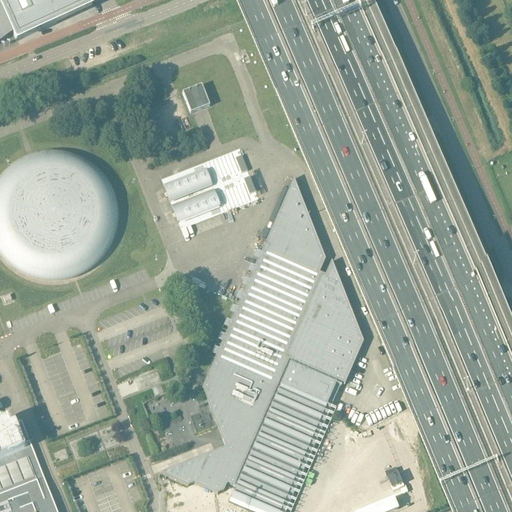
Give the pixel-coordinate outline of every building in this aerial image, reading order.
[(0,0),(0,6),(12,32),(13,34),(16,42),(91,7),(87,0),(0,0)] [(0,40),(2,39),(12,32),(0,6),(0,40)] [(209,108),(201,86),(182,94),(190,115),(209,108)] [(107,181),(93,166),(73,155),(51,152),(29,157),(10,169),(0,180),(0,253),(12,267),(29,278),(49,282),(70,280),(88,271),(104,258),(114,240),(118,220),(115,199),(107,181)] [(241,175),(247,172),(241,157),(235,159),(241,175)] [(205,171),(164,187),(170,202),(211,186),(205,171)] [(249,195),(255,193),(249,178),(243,180),(249,195)] [(344,387),(363,344),(331,263),(324,277),(319,274),(324,261),(292,180),(202,388),(225,449),(159,474),(188,487),(194,484),(217,494),(223,492),(226,485),(227,486),(233,488),(234,489),(229,500),(257,511),(285,511),(342,386),(344,387)] [(213,192),(172,208),(178,223),(219,207),(213,192)] [(11,301),(9,296),(3,298),(5,304),(11,301)] [(56,511),(41,472),(21,423),(14,426),(11,419),(0,423),(0,511),(56,511)] [(216,501),(187,511),(232,511),(230,507),(225,509),(225,508),(233,488),(227,486),(219,506),(218,506),(216,501)]
